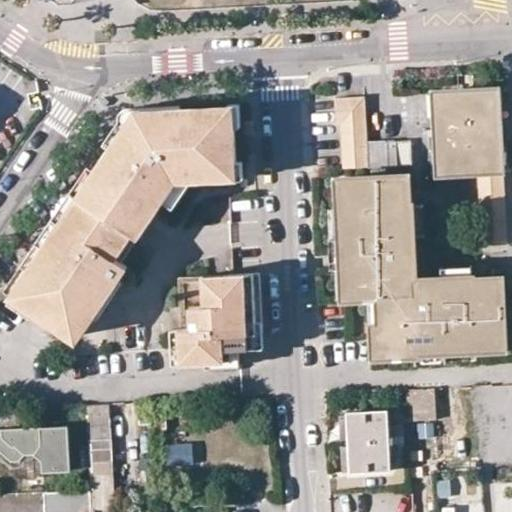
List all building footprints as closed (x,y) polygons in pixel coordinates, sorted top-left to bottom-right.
[(504,169),(500,169),(499,138),(497,120),(496,91),(437,94),(437,116),(438,129),(439,137),(439,150),(440,173),(478,170),(483,244),(508,243),(506,222),(504,169)] [(497,120),(506,119),(505,91),(496,91),(497,120)] [(429,116),(437,116),(437,94),(429,95),(429,116)] [(411,165),(410,140),(368,142),(366,98),(335,100),(336,124),(340,124),(343,169),(411,165)] [(234,109),(235,126),(241,126),(240,103),(228,104),(229,109),(234,109)] [(161,113),(181,112),(181,107),(127,109),(123,110),(121,111),(119,113),(118,115),(119,118),(120,119),(103,142),(110,147),(128,120),(162,119),(161,113)] [(81,176),(3,291),(71,337),(88,311),(104,288),(111,292),(120,279),(128,267),(121,262),(149,221),(155,213),(162,203),(182,172),(237,169),(236,161),(235,126),(234,109),(229,109),(181,112),(161,113),(162,119),(128,120),(110,147),(93,172),(88,180),(81,176)] [(253,134),(253,121),(245,122),(245,134),(253,134)] [(422,151),(431,151),(431,138),(431,129),(421,130),(422,151)] [(431,129),(431,138),(439,137),(438,129),(431,129)] [(508,137),(499,138),(500,169),(504,169),(509,168),(508,137)] [(432,173),(440,173),(439,150),(431,151),(432,173)] [(182,172),(162,203),(172,210),(191,181),(243,179),(243,161),(236,161),(237,169),(182,172)] [(86,168),(81,176),(88,180),(93,172),(86,168)] [(428,278),(429,291),(415,292),(414,263),(401,263),(400,249),(411,248),(410,234),(408,203),(406,203),(405,175),(346,179),(347,205),(339,206),(341,238),(342,251),(351,251),(351,266),(352,296),(370,295),(382,294),(384,325),(377,325),(378,357),(419,354),(419,351),(418,342),(431,341),(431,350),(447,349),(478,348),(478,339),(506,338),(504,277),(475,278),(475,275),(444,277),(428,278)] [(339,206),(347,205),(346,179),(334,180),(335,206),(339,206)] [(410,234),(422,233),(420,202),(408,203),(410,234)] [(335,206),(328,207),(330,238),(341,238),(339,206),(335,206)] [(340,266),(342,266),(342,251),(341,238),(330,238),(331,266),(340,266)] [(351,251),(342,251),(342,266),(351,266),(351,251)] [(475,275),(474,264),(444,265),(444,277),(475,275)] [(341,297),(352,296),(351,266),(342,266),(340,266),(341,297)] [(234,274),(179,277),(181,307),(182,329),(182,338),(209,337),(210,362),(241,360),(240,349),(239,334),(264,332),(261,287),(261,273),(234,274)] [(104,288),(88,311),(98,318),(123,281),(120,279),(111,292),(104,288)] [(377,325),(384,325),(382,294),(370,295),(371,326),(377,325)] [(182,329),(181,307),(171,307),(172,329),(174,364),(210,362),(209,337),(182,338),(182,329)] [(239,334),(240,349),(265,348),(264,332),(239,334)] [(478,348),(478,351),(506,349),(506,338),(478,339),(478,348)] [(418,342),(419,351),(431,350),(431,341),(418,342)] [(447,349),(447,361),(478,359),(478,351),(478,348),(447,349)] [(419,354),(420,363),(447,361),(447,349),(431,350),(419,351),(419,354)] [(434,388),(407,389),(408,421),(436,420),(434,388)] [(472,389),(474,403),(499,401),(499,388),(472,389)] [(151,401),(138,402),(139,424),(152,424),(151,401)] [(166,401),(151,401),(152,424),(152,429),(167,429),(166,401)] [(109,404),(87,405),(91,490),(92,509),(114,508),(109,404)] [(388,410),(347,412),(350,471),(389,470),(389,455),(404,454),(403,425),(388,426),(388,410)] [(20,460),(27,455),(35,454),(41,462),(42,473),(68,471),(66,427),(0,429),(0,451),(2,452),(11,461),(20,460)] [(161,469),(177,468),(177,445),(159,444),(161,469)] [(42,473),(41,462),(35,454),(27,455),(20,460),(19,472),(26,479),(34,480),(42,473)] [(45,511),(92,511),(92,509),(91,490),(45,493),(45,511)] [(0,494),(0,511),(45,511),(45,493),(0,494)]
